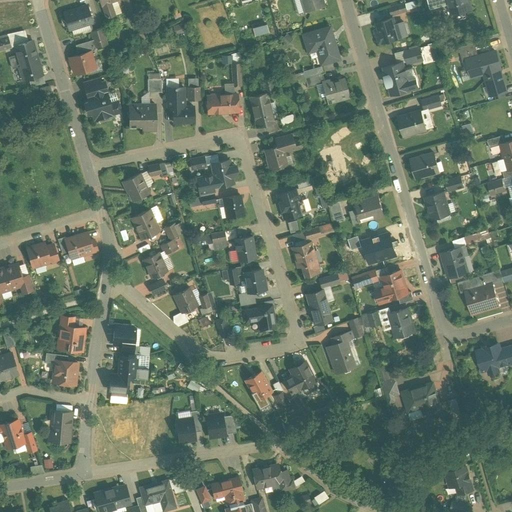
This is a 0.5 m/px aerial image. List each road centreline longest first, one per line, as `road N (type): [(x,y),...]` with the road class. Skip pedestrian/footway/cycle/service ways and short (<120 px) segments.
road 1 (residential): [(90,169),(236,137),(296,328),(278,351),(211,359),(109,281)]
road 2 (residential): [(511,318),(459,332),(438,315),(342,0)]
road 3 (residential): [(87,473),(279,444),(394,511)]
road 4 (residential): [(109,281),(87,473)]
road 5 (residential): [(40,0),(90,169)]
